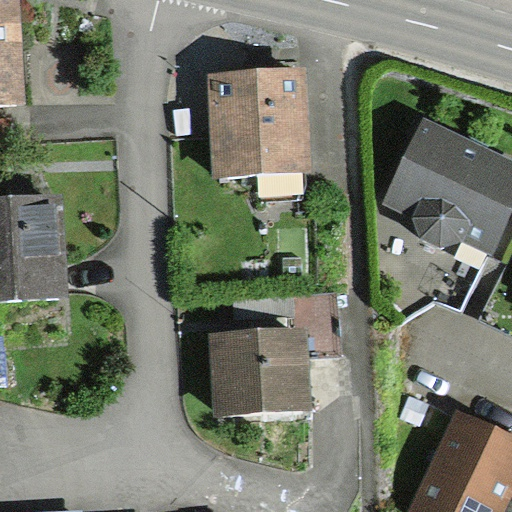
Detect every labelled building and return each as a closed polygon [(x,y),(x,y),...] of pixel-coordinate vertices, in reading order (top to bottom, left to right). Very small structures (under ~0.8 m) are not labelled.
[(0,0),(0,100),(24,100),(20,0),(0,0)] [(303,67),(205,73),(213,175),(310,169),(303,67)] [(511,213),(511,156),(426,117),(383,201),(414,219),(421,238),(441,247),(464,241),(466,240),(492,253),(511,213)] [(7,118),(0,118),(0,145),(8,146),(7,118)] [(0,197),(0,307),(74,303),(67,193),(0,197)] [(308,328),(210,333),(214,416),(313,410),(308,328)] [(0,339),(0,379),(13,379),(11,339),(0,339)] [(511,511),(511,480),(506,478),(511,465),(511,451),(449,423),(409,511),(511,511)]
